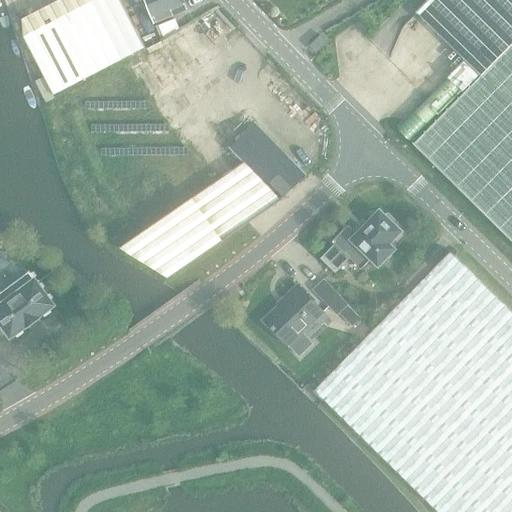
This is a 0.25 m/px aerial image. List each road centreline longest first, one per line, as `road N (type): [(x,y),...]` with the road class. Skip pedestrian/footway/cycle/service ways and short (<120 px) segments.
road 1 (unclassified): [(0,428),(205,295),(372,143)]
road 2 (unclassified): [(372,143),(236,0)]
road 3 (unclassified): [(511,278),(372,143)]
